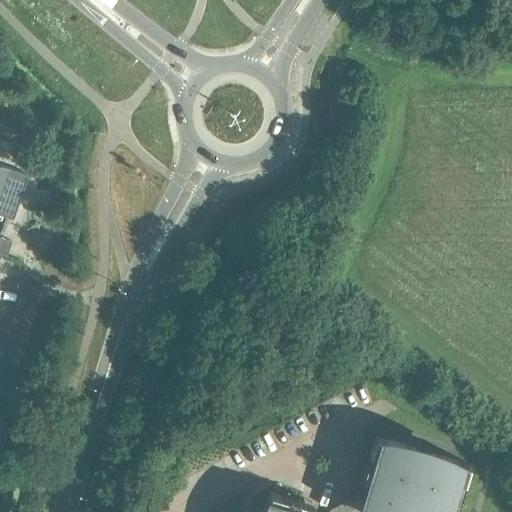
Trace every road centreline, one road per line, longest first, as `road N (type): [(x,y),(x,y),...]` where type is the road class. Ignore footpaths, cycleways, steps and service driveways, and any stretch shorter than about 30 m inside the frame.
road 1 (tertiary): [(66,511),(140,281),(207,161)]
road 2 (primary): [(207,161),(238,168),(275,146),(285,112),(260,72)]
road 3 (primary): [(194,81),(92,0)]
